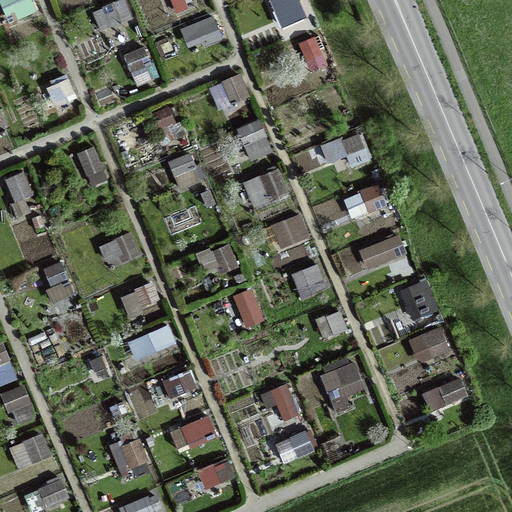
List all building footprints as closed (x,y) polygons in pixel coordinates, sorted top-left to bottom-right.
[(0,0),(0,1),(9,22),(37,9),(32,0),(0,0)] [(133,16),(126,0),(114,0),(102,5),(102,6),(93,10),(100,30),(133,16)] [(270,0),(282,26),(306,15),(299,0),(270,0)] [(223,37),(214,14),(180,27),(187,46),(201,40),(203,45),(223,37)] [(327,60),(316,33),(312,35),(310,32),(298,37),(299,40),(291,43),(302,70),(327,60)] [(154,67),(144,44),(124,53),(133,75),(154,67)] [(232,102),(250,95),(240,71),(221,79),(222,80),(209,86),(219,110),(233,104),(232,102)] [(57,106),(77,95),(66,72),(46,82),(48,86),(47,86),(57,106)] [(100,106),(106,104),(103,96),(96,99),(100,106)] [(169,106),(169,105),(149,112),(161,143),(186,133),(181,119),(176,121),(174,115),(178,113),(175,104),(169,106)] [(260,161),(275,155),(259,117),(237,126),(250,158),(257,155),(260,161)] [(321,143),(327,161),(346,154),(350,165),(370,158),(359,129),(321,143)] [(92,185),(108,179),(94,144),(78,151),(92,185)] [(190,151),(168,159),(174,175),(177,174),(181,186),(201,179),(200,177),(205,175),(200,162),(195,164),(190,151)] [(267,170),(243,180),(246,188),(242,190),(248,205),(252,204),(254,206),(289,192),(278,166),(277,166),(275,163),(266,167),(267,170)] [(23,169),(5,177),(15,199),(10,202),(16,217),(31,211),(26,199),(33,196),(32,193),(33,192),(23,169)] [(368,211),(386,204),(377,182),(356,190),(357,192),(344,197),(351,216),(367,210),(368,211)] [(201,191),(206,206),(215,202),(209,188),(201,191)] [(310,236),(301,211),(271,223),(281,247),(310,236)] [(112,238),(99,244),(106,260),(119,254),(121,260),(140,252),(130,229),(111,237),(112,238)] [(366,268),(407,251),(400,232),(395,234),(394,231),(385,235),(386,238),(359,248),(366,268)] [(220,272),(238,264),(229,242),(211,249),(210,245),(195,251),(200,264),(217,258),(220,264),(217,266),(220,272)] [(61,259),(43,267),(51,285),(44,288),(50,302),(75,291),(61,259)] [(318,261),(291,272),(302,297),(317,291),(316,289),(327,285),(318,261)] [(234,275),(236,282),(246,279),(243,272),(234,275)] [(201,279),(208,294),(215,291),(209,276),(201,279)] [(413,318),(439,308),(427,278),(401,289),(407,303),(404,304),(407,312),(410,311),(413,318)] [(160,297),(152,279),(133,287),(134,289),(120,295),(129,317),(145,310),(143,304),(160,297)] [(246,326),(264,318),(251,286),(232,294),(246,326)] [(348,328),(340,308),(328,313),(327,312),(315,317),(324,337),(327,336),(329,340),(337,336),(335,333),(348,328)] [(397,336),(407,333),(399,314),(390,318),(397,336)] [(177,342),(169,323),(128,339),(136,359),(177,342)] [(451,347),(440,324),(408,338),(419,361),(451,347)] [(3,338),(0,339),(0,383),(17,377),(10,359),(11,358),(3,338)] [(107,365),(102,353),(89,359),(94,370),(95,370),(98,376),(108,372),(105,365),(107,365)] [(362,375),(355,359),(351,361),(348,354),(322,364),(325,371),(320,373),(326,390),(328,389),(337,411),(350,405),(346,394),(365,387),(361,376),(362,375)] [(170,397),(197,385),(190,368),(183,371),(183,370),(175,373),(174,372),(168,374),(169,376),(162,379),(170,397)] [(422,393),(430,411),(468,394),(460,376),(422,393)] [(284,419),(300,413),(292,395),(295,394),(291,383),(287,384),(286,381),(277,385),(277,383),(270,386),(271,388),(260,393),(266,408),(277,403),(284,419)] [(32,402),(24,382),(1,391),(9,411),(32,402)] [(128,410),(124,399),(108,405),(113,417),(128,410)] [(217,435),(209,413),(181,424),(189,446),(217,435)] [(310,427),(275,442),(284,461),(319,446),(310,427)] [(150,459),(140,436),(138,437),(134,428),(119,434),(121,438),(109,444),(121,472),(131,467),(135,476),(151,469),(147,460),(150,459)] [(32,461),(52,454),(43,431),(23,439),(24,440),(10,445),(18,466),(32,461)] [(209,485),(236,474),(228,455),(201,466),(209,485)] [(190,467),(187,461),(178,465),(181,471),(190,467)] [(32,511),(70,496),(61,474),(46,480),(48,484),(25,493),(32,511)] [(198,490),(205,487),(202,479),(195,482),(198,490)] [(148,493),(119,506),(121,511),(153,511),(158,510),(157,508),(162,505),(157,492),(149,496),(148,493)]
